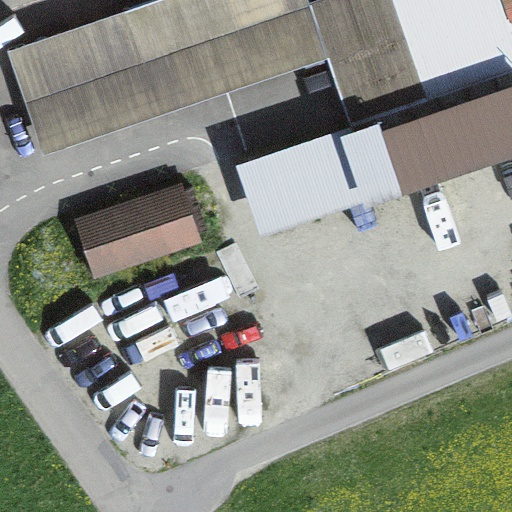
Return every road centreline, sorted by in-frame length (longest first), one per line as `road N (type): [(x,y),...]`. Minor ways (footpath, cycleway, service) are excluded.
road 1 (residential): [(511,344),(247,454),(171,511)]
road 2 (residential): [(0,333),(99,467),(147,511)]
